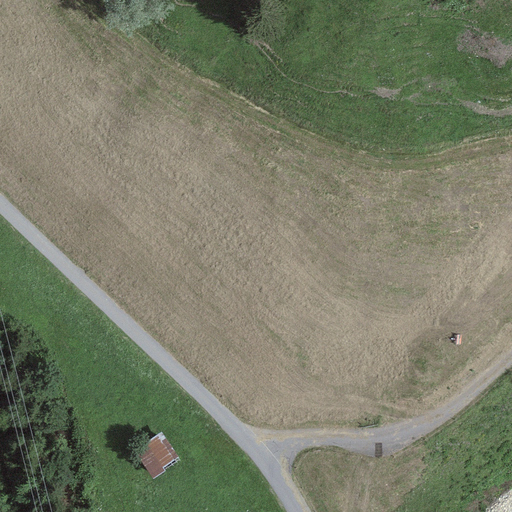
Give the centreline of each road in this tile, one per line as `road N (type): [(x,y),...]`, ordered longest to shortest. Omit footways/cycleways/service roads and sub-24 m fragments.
road 1 (track): [(511,139),(435,158),(351,153),(235,101),(145,48),(96,0)]
road 2 (unclassified): [(0,201),(257,448)]
road 3 (unclassified): [(257,448),(311,437),(379,439),(439,415),(511,354)]
